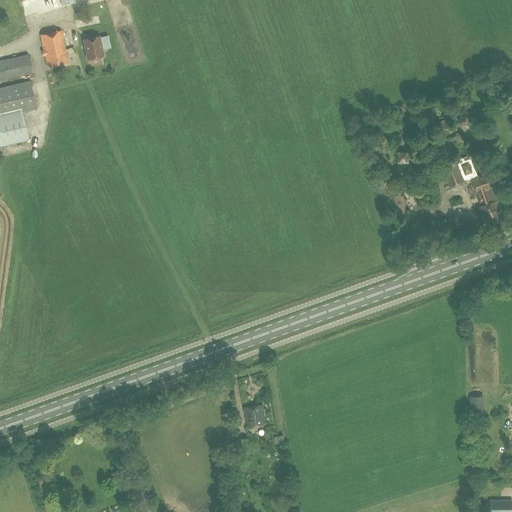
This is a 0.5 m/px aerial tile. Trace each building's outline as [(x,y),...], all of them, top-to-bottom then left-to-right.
[(28,0),(30,9),(51,4),(52,8),(70,5),(70,1),(75,0),(28,0)] [(69,63),(61,30),(41,34),(48,67),(69,63)] [(99,35),(84,39),(88,58),(103,55),(99,35)] [(0,61),(0,145),(29,139),(22,111),(37,108),(30,80),(22,82),(22,83),(0,87),(0,80),(33,73),(28,55),(0,61)] [(494,97),(495,112),(506,112),(505,97),(494,97)] [(398,151),(398,162),(409,162),(409,151),(398,151)] [(505,219),(498,200),(488,173),(478,176),(470,155),(456,160),(457,162),(444,168),(451,187),(472,179),(477,194),(480,193),(484,205),(479,206),(485,226),(505,219)] [(485,416),(484,395),(469,396),(471,416),(485,416)] [(266,424),(262,404),(245,407),(248,427),(266,424)] [(250,459),(250,438),(236,438),(237,459),(250,459)] [(490,500),(490,511),(511,511),(511,500),(490,500)]
